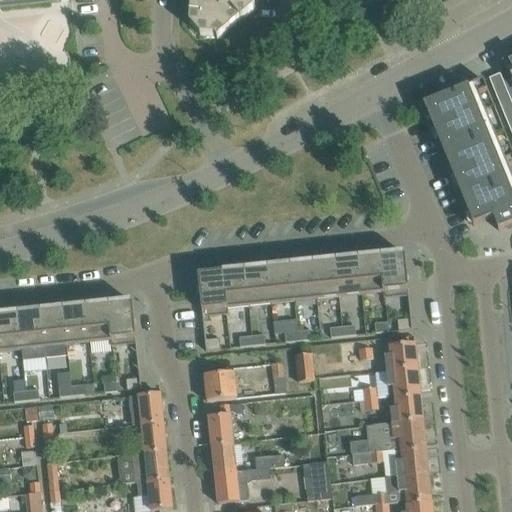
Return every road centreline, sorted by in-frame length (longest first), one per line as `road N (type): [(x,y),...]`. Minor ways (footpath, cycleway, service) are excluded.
road 1 (residential): [(155,272),(190,256),(435,231)]
road 2 (residential): [(155,272),(193,511)]
road 3 (unclassified): [(0,253),(225,170)]
road 4 (residential): [(502,460),(482,267)]
road 5 (residential): [(442,271),(461,463)]
road 6 (residential): [(225,170),(161,41),(164,0)]
road 7 (unclassified): [(225,170),(373,94)]
road 8 (residential): [(0,297),(155,272)]
road 9 (residential): [(435,231),(373,94)]
